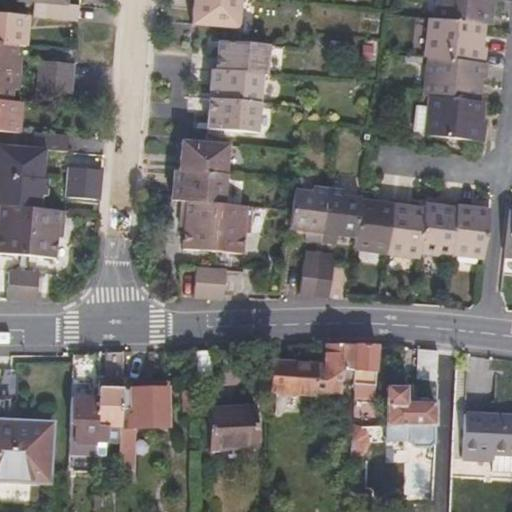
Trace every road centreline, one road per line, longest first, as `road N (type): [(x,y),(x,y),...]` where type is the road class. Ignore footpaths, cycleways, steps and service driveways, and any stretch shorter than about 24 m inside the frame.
road 1 (residential): [(485,332),(114,325)]
road 2 (residential): [(137,0),(114,325)]
road 3 (residential): [(511,120),(485,332)]
road 4 (unknown): [(505,167),(381,149)]
